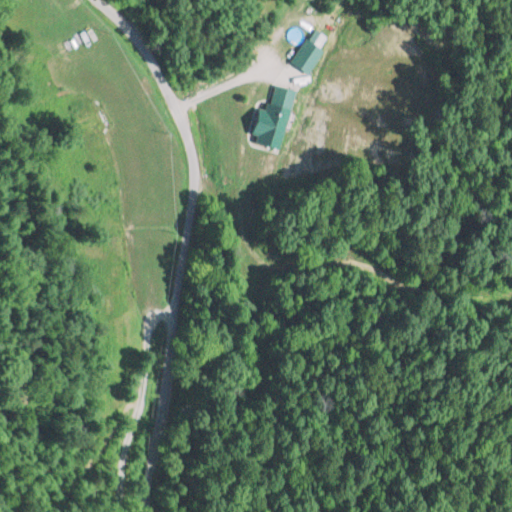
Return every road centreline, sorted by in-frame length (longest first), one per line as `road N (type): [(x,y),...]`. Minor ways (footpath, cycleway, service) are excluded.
road 1 (tertiary): [(97,0),(148,55),(194,153),(151,511)]
road 2 (residential): [(172,310),(161,309),(149,326),(115,511)]
